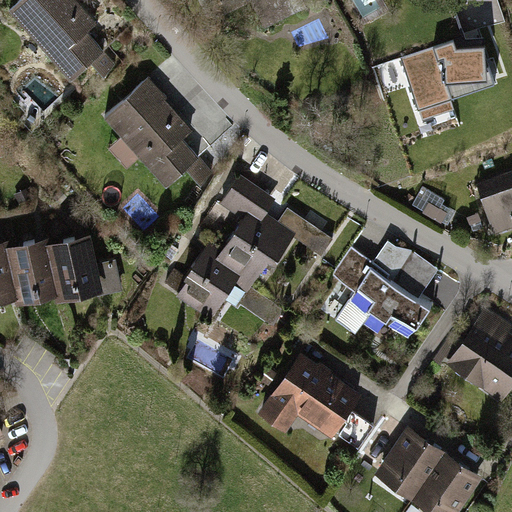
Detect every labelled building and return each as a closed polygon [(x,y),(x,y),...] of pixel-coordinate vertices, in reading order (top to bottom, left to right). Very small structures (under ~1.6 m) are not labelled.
[(61,0),(24,0),(7,16),(71,87),(109,52),(61,0)] [(209,0),(219,20),(262,0),(209,0)] [(464,37),(402,58),(421,118),(454,108),(451,98),(496,83),(482,39),(465,40),(464,37)] [(151,88),(106,125),(165,198),(201,168),(182,145),(191,137),(151,88)] [(511,176),(473,190),(487,235),(511,227),(511,176)] [(244,185),(220,215),(240,231),(219,256),(210,249),(201,261),(239,288),(250,296),(291,245),(263,223),(274,210),(244,185)] [(92,291),(86,238),(45,242),(51,295),(92,291)] [(51,295),(45,242),(3,247),(9,300),(51,295)] [(352,244),(333,271),(354,286),(357,282),(372,292),(367,300),(384,312),(390,304),(418,322),(431,303),(387,273),(390,269),(352,244)] [(0,301),(9,300),(3,247),(0,247),(0,301)] [(239,288),(201,261),(172,301),(211,328),(239,288)] [(511,327),(490,312),(449,369),(502,406),(511,392),(511,327)] [(305,354),(256,415),(284,437),(301,415),(350,454),(382,414),(362,399),(305,354)] [(373,479),(409,506),(444,460),(408,433),(373,479)] [(409,506),(417,511),(461,511),(480,487),(444,460),(409,506)]
